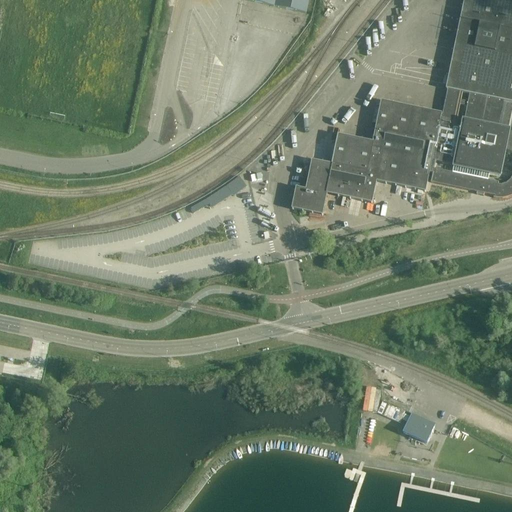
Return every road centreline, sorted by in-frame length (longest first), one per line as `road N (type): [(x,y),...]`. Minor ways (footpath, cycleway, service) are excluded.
road 1 (tertiary): [(511,275),(175,349),(114,347),(0,324)]
road 2 (track): [(369,417),(399,428),(404,449),(432,461),(457,408)]
